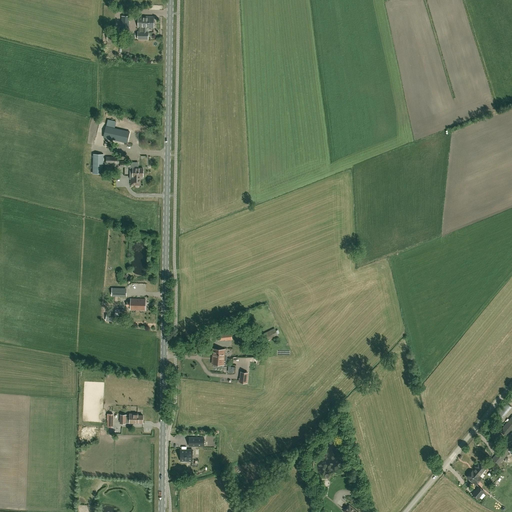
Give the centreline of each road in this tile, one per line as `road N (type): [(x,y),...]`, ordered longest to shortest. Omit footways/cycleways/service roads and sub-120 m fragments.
road 1 (secondary): [(161,511),(171,0)]
road 2 (unclassified): [(511,384),(404,511)]
